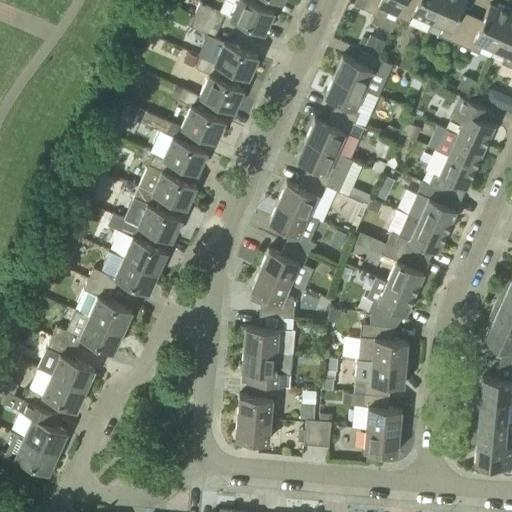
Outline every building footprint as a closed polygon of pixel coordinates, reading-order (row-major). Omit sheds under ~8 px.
[(237,0),(230,16),(264,32),(274,10),(255,1),(251,0),(237,0)] [(387,8),(399,13),(404,0),(367,0),(364,7),(383,16),(387,8)] [(404,0),(399,13),(397,16),(408,21),(412,12),(432,21),(441,0),(404,0)] [(459,43),(470,19),(459,14),(465,0),(441,0),(432,21),(443,26),(440,35),(459,43)] [(184,8),(195,13),(198,6),(187,1),(184,8)] [(195,13),(220,25),(225,13),(200,2),(198,6),(195,13)] [(470,19),(459,43),(479,52),(482,44),(494,48),(511,8),(498,3),(497,6),(490,3),(480,24),(470,19)] [(511,8),(494,48),(505,54),(501,62),(511,66),(511,8)] [(220,25),(195,13),(194,14),(191,22),(190,25),(215,36),(220,25)] [(369,39),(363,36),(359,45),(365,48),(364,49),(379,55),(385,40),(371,34),(369,39)] [(258,55),(224,40),(214,61),(226,66),(248,77),(258,55)] [(333,75),(364,88),(373,68),(378,70),(383,58),(360,48),(355,59),(343,54),(333,75)] [(194,65),(198,55),(188,51),(184,61),(194,65)] [(221,77),(226,66),(214,61),(201,55),(196,67),(209,73),(200,94),(207,97),(234,109),(244,87),(221,77)] [(411,70),(414,61),(403,56),(400,65),(411,70)] [(474,93),(479,81),(463,74),(458,86),(474,93)] [(364,88),(333,75),(324,95),(336,100),(332,111),(355,122),(360,110),(355,108),(364,88)] [(437,90),(440,84),(430,80),(426,91),(432,93),(437,90)] [(203,108),(207,97),(200,94),(183,86),(177,98),(191,104),(181,125),(216,140),(225,119),(203,108)] [(444,127),(484,145),(494,123),(487,120),(492,108),(458,94),(450,114),(463,119),(457,132),(445,126),(444,127)] [(167,132),(172,121),(147,110),(142,121),(167,132)] [(355,122),(332,111),(327,122),(315,117),(305,137),(336,151),(336,150),(345,131),(350,133),(355,122)] [(114,132),(118,122),(112,119),(108,129),(114,132)] [(411,136),(416,125),(406,120),(401,132),(411,136)] [(396,138),(400,128),(388,123),(384,134),(396,138)] [(475,165),(484,145),(444,127),(435,148),(448,153),(475,165)] [(207,150),(173,134),(163,156),(178,163),(197,172),(207,150)] [(304,174),(327,184),(338,189),(352,158),(336,150),(336,151),(305,137),(296,158),(309,163),(304,174)] [(164,196),(187,206),(198,186),(173,174),(178,163),(163,156),(154,151),(139,184),(164,195),(164,196)] [(475,165),(448,153),(438,174),(433,172),(429,183),(428,183),(454,194),(459,183),(466,186),(475,165)] [(383,159),(379,158),(375,160),(373,164),(375,168),(379,170),(384,168),(385,164),(383,159)] [(327,184),(304,174),(299,185),(287,180),(277,200),(308,213),(317,193),(322,196),(327,184)] [(407,212),(419,217),(447,230),(456,208),(449,204),(454,194),(428,183),(429,183),(421,179),(407,212)] [(381,183),(376,193),(385,197),(390,187),(381,183)] [(97,190),(83,184),(79,193),(93,199),(97,190)] [(159,207),(164,196),(164,195),(139,184),(124,217),(113,212),(149,228),(172,239),(182,217),(159,207)] [(88,204),(78,200),(74,210),(72,212),(85,218),(90,205),(88,204)] [(308,213),(277,200),(268,221),(290,230),(286,241),(309,251),(314,240),(299,233),(308,213)] [(447,230),(419,217),(407,212),(396,207),(387,228),(393,231),(388,242),(421,256),(426,246),(437,251),(447,230)] [(111,249),(158,270),(167,249),(144,239),(149,228),(113,212),(108,224),(120,229),(111,249)] [(331,243),(340,247),(346,233),(337,228),(331,243)] [(304,263),(309,251),(286,241),(281,252),(269,247),(260,267),(290,281),(299,261),(304,263)] [(387,280),(415,292),(424,271),(416,267),(421,256),(388,242),(383,253),(396,259),(387,280)] [(63,263),(68,251),(55,245),(50,257),(63,263)] [(89,277),(114,288),(119,277),(149,291),(158,270),(111,249),(102,269),(94,266),(89,277)] [(290,281),(260,267),(250,288),(254,289),(250,298),(261,302),(260,313),(285,315),(294,316),(296,296),(285,291),(290,281)] [(371,274),(365,293),(377,297),(384,279),(371,274)] [(109,299),(114,288),(89,277),(84,288),(75,308),(75,307),(74,308),(123,329),(132,309),(109,299)] [(511,278),(508,285),(504,283),(497,297),(511,303),(511,278)] [(415,292),(387,280),(377,301),(373,299),(368,310),(371,311),(370,323),(395,325),(405,313),(415,292)] [(511,303),(497,297),(491,311),(495,313),(493,320),(511,328),(511,303)] [(77,346),(82,336),(114,350),(123,329),(74,308),(65,328),(57,324),(52,335),(77,346)] [(244,347),(276,349),(278,327),(284,328),(285,315),(260,313),(259,325),(246,324),(244,347)] [(511,328),(493,320),(484,339),(511,351),(509,363),(509,364),(511,364),(511,328)] [(372,357),(372,358),(405,361),(407,339),(394,338),(395,325),(370,323),(361,322),(358,355),(372,357)] [(95,367),(72,357),(77,346),(52,335),(38,367),(51,372),(86,388),(95,367)] [(276,349),(244,347),(242,369),(255,370),(254,382),(279,384),(287,385),(290,350),(276,349)] [(338,357),(327,356),(326,369),(335,369),(337,369),(338,357)] [(372,358),(357,357),(355,391),(389,394),(390,382),(403,383),(405,361),(372,358)] [(481,397),(511,399),(511,364),(509,364),(509,378),(483,375),(481,397)] [(24,398),(49,409),(54,398),(76,408),(86,388),(51,372),(42,393),(29,387),(24,398)] [(279,384),(254,382),(253,394),(239,393),(237,415),(271,418),(272,396),(278,396),(279,384)] [(49,409),(24,398),(3,388),(0,387),(0,400),(33,415),(24,435),(58,450),(67,430),(54,424),(58,413),(49,409)] [(313,402),(314,391),(303,390),(303,401),(313,402)] [(368,405),(366,427),(399,429),(401,407),(388,406),(389,394),(355,391),(351,391),(350,402),(350,403),(363,404),(368,405)] [(511,399),(481,397),(480,404),(475,403),(474,419),(506,422),(511,422),(511,399)] [(271,418),(237,415),(235,437),(269,440),(271,418)] [(318,419),(306,417),(304,443),(316,444),(318,419)] [(329,445),(331,420),(330,420),(320,419),(318,419),(316,444),(329,445)] [(506,422),(474,419),(472,434),(477,435),(476,442),(504,444),(506,422)] [(399,429),(366,427),(364,449),(397,452),(399,429)] [(1,449),(0,452),(0,462),(21,472),(26,461),(49,471),(58,450),(24,435),(15,455),(1,449)] [(504,444),(476,442),(475,463),(511,466),(511,444),(504,444)]
